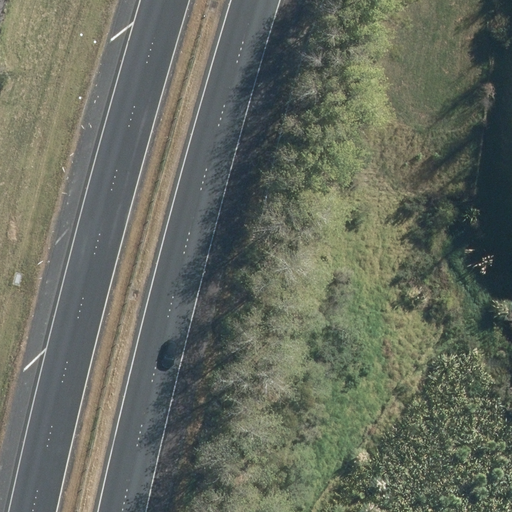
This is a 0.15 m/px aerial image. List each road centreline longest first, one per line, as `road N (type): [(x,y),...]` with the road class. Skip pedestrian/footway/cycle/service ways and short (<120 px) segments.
road 1 (motorway): [(32,511),(167,0)]
road 2 (motorway): [(255,0),(188,224),(121,511)]
